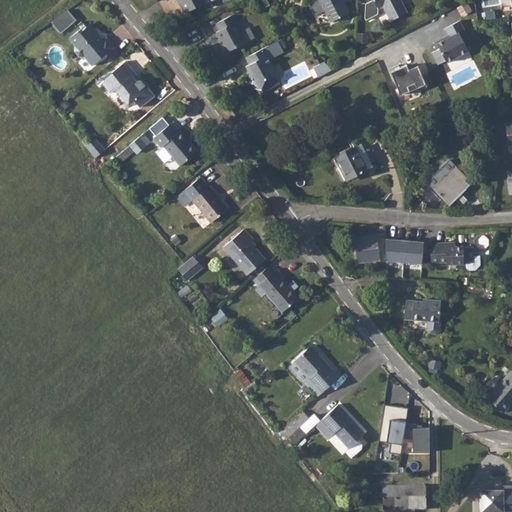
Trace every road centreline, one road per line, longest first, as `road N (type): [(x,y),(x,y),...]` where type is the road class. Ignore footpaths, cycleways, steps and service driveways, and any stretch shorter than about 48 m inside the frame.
road 1 (residential): [(511,440),(465,430),(429,398),(294,224)]
road 2 (residential): [(294,224),(315,213),(511,216)]
road 3 (residential): [(294,224),(189,89)]
